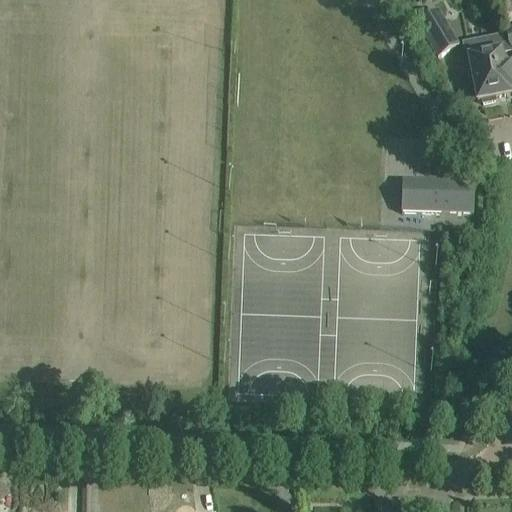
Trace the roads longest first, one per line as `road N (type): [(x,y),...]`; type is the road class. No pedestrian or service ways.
road 1 (residential): [(443,472),(0,452)]
road 2 (unclassified): [(462,137),(380,186),(379,217)]
